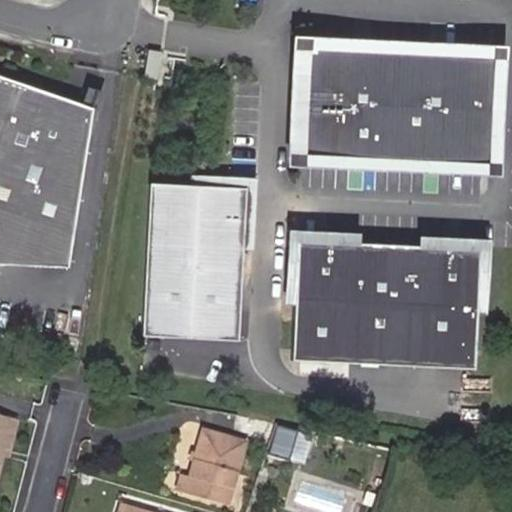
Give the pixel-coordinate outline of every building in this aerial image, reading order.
[(488,167),(494,57),(299,48),(293,158),(488,167)] [(147,51),(143,77),(155,80),(160,52),(147,51)] [(0,212),(70,237),(89,109),(0,78),(0,212)] [(236,340),(244,189),(147,184),(140,336),(236,340)] [(67,251),(70,237),(0,212),(0,264),(65,268),(67,251)] [(473,334),(477,252),(294,244),(289,361),(471,369),(473,334)] [(0,460),(1,457),(6,435),(11,436),(15,419),(0,415),(0,460)] [(263,439),(266,421),(237,416),(234,434),(263,439)] [(284,460),(294,429),(275,423),(265,454),(284,460)] [(225,505),(244,440),(203,429),(188,477),(184,476),(179,492),(225,505)] [(6,458),(11,436),(6,435),(1,457),(6,458)] [(179,492),(184,476),(179,474),(174,491),(179,492)]
